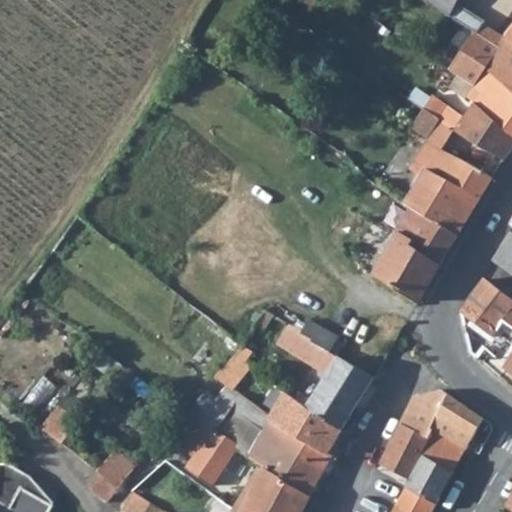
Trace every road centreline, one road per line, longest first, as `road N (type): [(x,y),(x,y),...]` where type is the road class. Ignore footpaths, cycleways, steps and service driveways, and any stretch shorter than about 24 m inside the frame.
road 1 (tertiary): [(511,182),(451,286),(441,336),(451,364),(511,410)]
road 2 (residential): [(326,511),(404,366)]
